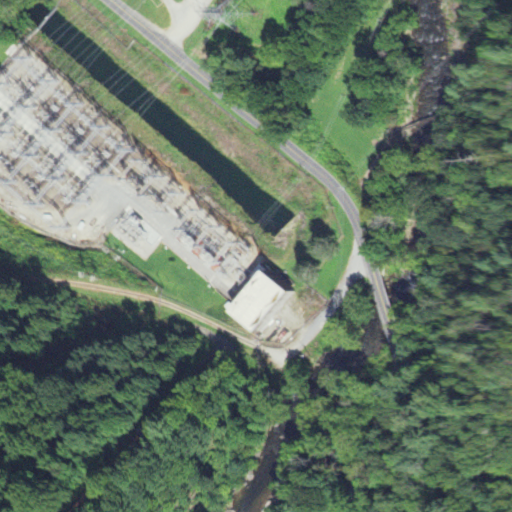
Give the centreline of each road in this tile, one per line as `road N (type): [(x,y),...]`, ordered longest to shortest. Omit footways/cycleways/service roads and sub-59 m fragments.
road 1 (track): [(0,280),(134,294),(284,353),(332,308),(366,245)]
road 2 (tertiary): [(111,0),(316,168),(347,201),(370,259)]
road 3 (tertiary): [(396,346),(392,396),(349,511)]
